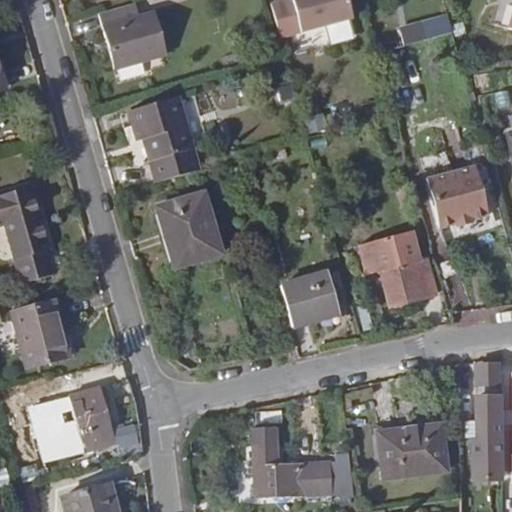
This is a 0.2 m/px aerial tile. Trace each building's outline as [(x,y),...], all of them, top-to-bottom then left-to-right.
[(286,0),(270,4),(279,38),(350,19),(345,0),(286,0)] [(165,55),(153,13),(138,17),(134,3),(98,14),(113,70),(165,55)] [(400,30),(404,46),(425,41),(420,25),(400,30)] [(193,149),(177,97),(126,112),(135,142),(142,140),(148,162),(193,149)] [(488,215),(475,166),(425,180),(439,229),(454,225),(455,228),(472,223),(471,220),(488,215)] [(48,251),(30,187),(0,195),(0,226),(3,225),(21,285),(53,276),(45,251),(48,251)] [(221,255),(203,193),(155,207),(173,269),(221,255)] [(435,296),(426,260),(420,262),(412,232),(357,246),(365,277),(379,273),(388,308),(435,296)] [(339,315),(327,272),(279,286),(291,328),(339,315)] [(65,358),(56,327),(60,326),(54,302),(10,314),(24,369),(65,358)] [(68,357),(60,326),(56,327),(65,358),(68,357)] [(499,419),(497,364),(477,364),(478,378),(475,378),(476,444),(478,444),(479,469),(501,469),(501,454),(498,454),(498,444),(493,444),(492,419),(499,419)] [(115,443),(100,388),(68,398),(69,405),(41,413),(52,452),(81,444),(83,453),(115,443)] [(511,436),(511,412),(501,412),(502,436),(511,436)] [(120,457),(141,451),(134,425),(113,430),(120,457)] [(447,473),(441,425),(376,433),(381,481),(447,473)] [(330,495),(329,463),(282,465),(275,465),(274,429),(252,430),(254,498),(330,495)] [(350,476),(348,454),(334,455),(337,477),(350,476)] [(353,494),(350,476),(337,477),(339,495),(353,494)] [(116,511),(109,485),(60,498),(63,511),(116,511)]
